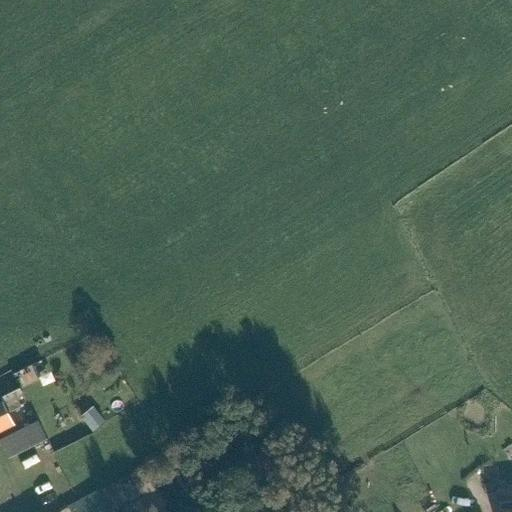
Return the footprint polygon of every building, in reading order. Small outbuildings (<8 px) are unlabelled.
[(0,402),(0,431),(15,425),(9,414),(24,406),(18,395),(22,393),(19,388),(1,398),(2,401),(0,402)] [(94,432),(106,423),(93,407),(81,417),(94,432)] [(9,459),(48,440),(39,422),(0,441),(3,446),(9,459)] [(102,488),(67,507),(70,511),(115,511),(114,510),(130,501),(132,505),(141,500),(132,485),(128,477),(103,489),(102,488)] [(511,511),(511,500),(498,501),(499,511),(511,511)]
